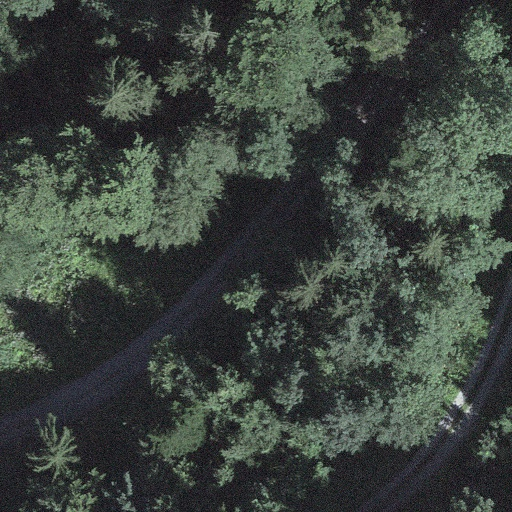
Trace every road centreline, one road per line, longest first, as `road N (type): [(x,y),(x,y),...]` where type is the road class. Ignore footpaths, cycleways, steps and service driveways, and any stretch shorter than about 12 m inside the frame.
road 1 (track): [(0,429),(134,357),(208,289),(461,0)]
road 2 (track): [(511,308),(466,411),(368,511)]
